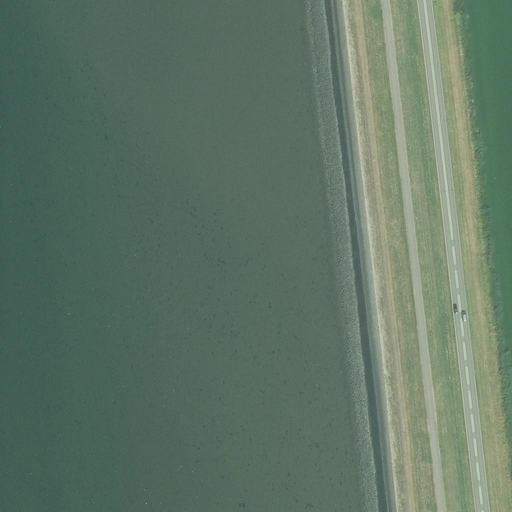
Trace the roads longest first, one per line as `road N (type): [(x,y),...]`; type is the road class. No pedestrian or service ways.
road 1 (trunk): [(482,511),(423,0)]
road 2 (unclassified): [(440,511),(383,0)]
